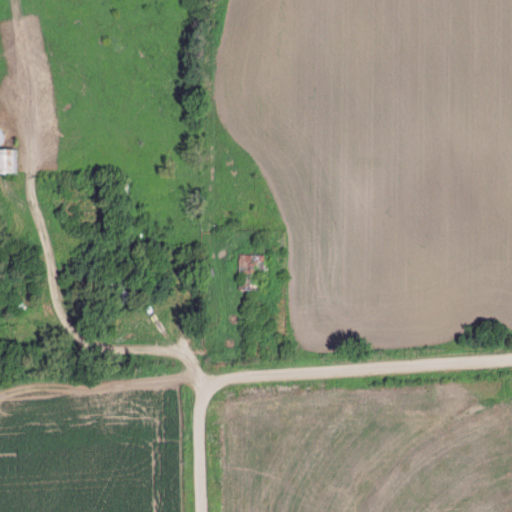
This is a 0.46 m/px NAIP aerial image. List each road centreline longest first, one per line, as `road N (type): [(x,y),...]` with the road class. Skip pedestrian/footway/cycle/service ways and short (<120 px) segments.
road 1 (residential): [(511,357),(238,375),(204,386),(196,415),(197,511)]
road 2 (residential): [(204,386),(82,322),(26,257),(0,211)]
